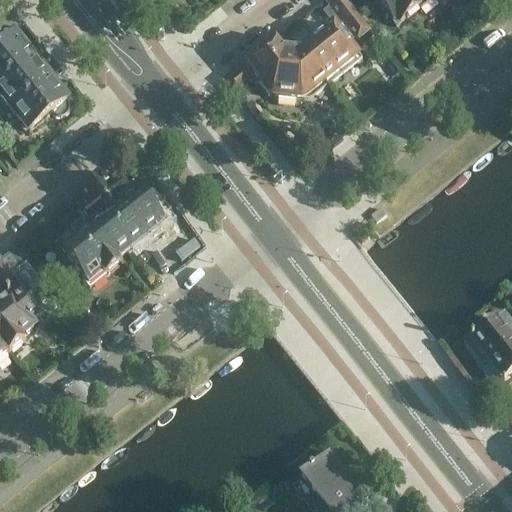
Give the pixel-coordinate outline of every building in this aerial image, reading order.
[(348,45),(354,40),(357,43),(369,32),(343,0),(325,0),(323,1),(332,13),(326,18),(333,27),(300,55),(328,90),(327,90),(329,92),(339,84),(337,82),(362,62),(348,45)] [(434,2),(432,0),(373,0),(396,28),(418,11),(420,13),(434,2)] [(13,69),(29,56),(15,38),(14,39),(13,37),(11,36),(10,35),(8,35),(8,34),(5,34),(3,35),(1,36),(0,36),(0,85),(17,73),(13,69)] [(380,46),(374,38),(368,43),(374,51),(380,46)] [(328,90),(300,55),(298,53),(296,55),(285,54),(276,42),(244,68),(245,68),(243,70),(242,70),(225,83),(235,96),(252,82),(256,87),(258,85),(268,97),(270,99),(271,99),(273,100),(276,101),(294,103),(295,103),(311,104),(311,103),(327,90),(328,90)] [(30,90),(46,78),(41,71),(42,68),(35,60),(32,59),(29,56),(13,69),(17,73),(0,85),(0,103),(9,114),(34,94),(30,90)] [(67,106),(66,105),(67,104),(46,78),(30,90),(34,94),(9,114),(16,123),(18,121),(29,135),(51,117),(52,118),(54,119),(55,120),(57,121),(59,121),(61,121),(63,120),(65,119),(66,118),(68,116),(68,115),(69,113),(69,112),(69,110),(69,109),(68,108),(67,106)] [(165,226),(153,210),(154,206),(152,201),(147,198),(143,199),(133,186),(127,191),(117,179),(113,183),(107,175),(91,188),(107,207),(99,214),(131,254),(165,226)] [(131,254),(99,214),(107,207),(91,188),(76,200),(82,208),(77,212),(87,224),(55,249),(90,292),(122,266),(119,263),(131,254)] [(43,316),(24,292),(23,293),(18,287),(19,286),(0,262),(0,288),(1,290),(0,291),(0,346),(8,357),(25,344),(21,339),(34,329),(31,326),(43,316)] [(511,325),(504,316),(463,348),(478,367),(485,362),(502,384),(501,385),(502,387),(511,378),(511,325)] [(0,363),(8,357),(0,346),(0,363)] [(360,511),(368,507),(337,469),(339,467),(333,460),(331,461),(328,458),(301,479),(323,506),(315,511),(360,511)]
